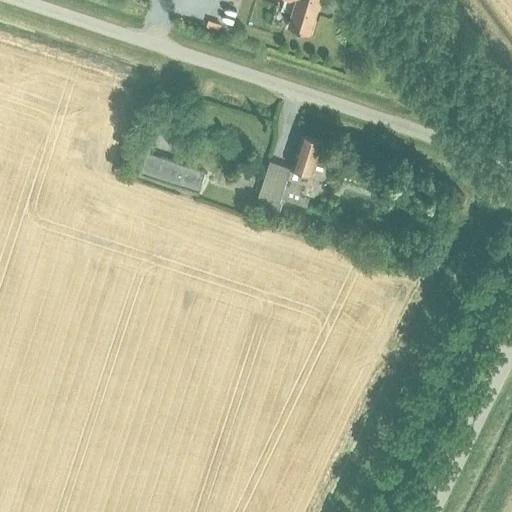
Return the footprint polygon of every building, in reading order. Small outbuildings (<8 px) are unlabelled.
[(291,0),(297,2),(289,26),(309,32),(315,13),(319,0),(291,0)] [(302,134),(282,199),(304,206),(324,140),(302,134)] [(499,136),(504,145),(508,142),(503,134),(499,136)] [(206,170),(147,150),(139,173),(199,192),(206,170)] [(259,197),(256,207),(280,214),(283,204),(259,197)]
